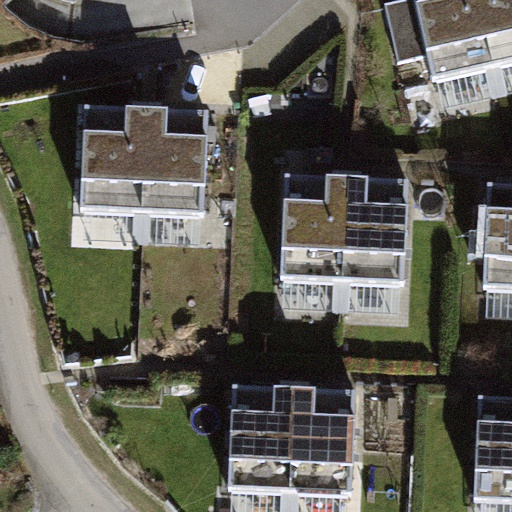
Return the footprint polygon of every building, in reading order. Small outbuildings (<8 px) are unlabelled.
[(432,82),(493,68),(477,0),(415,0),(416,0),(386,7),(399,62),(426,56),(432,82)] [(511,0),(477,0),(493,68),(511,63),(511,0)] [(150,103),(89,100),(84,204),(145,207),(150,103)] [(211,106),(150,103),(145,207),(206,210),(211,106)] [(342,174),(282,172),(279,273),(339,275),(342,174)] [(402,176),(342,174),(339,275),(399,277),(402,176)] [(511,179),(476,178),(471,282),(511,283),(511,179)] [(292,385),(231,382),(228,488),(289,490),(292,385)] [(353,387),(292,385),(289,490),(349,492),(353,387)] [(511,392),(466,391),(461,496),(511,498),(511,392)]
